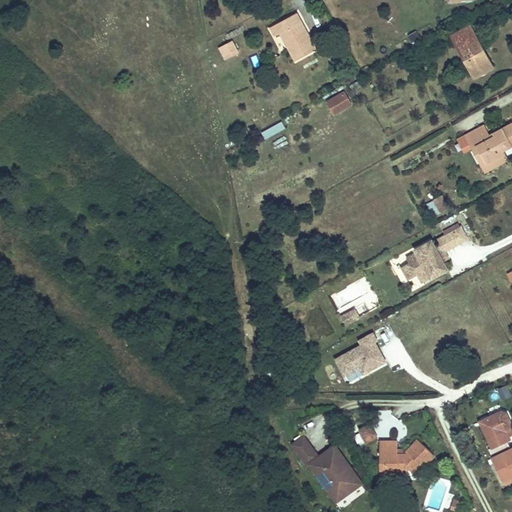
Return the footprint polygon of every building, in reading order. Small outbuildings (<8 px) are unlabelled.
[(302,12),(277,26),(282,36),(288,33),(303,57),(322,47),(302,12)] [(464,43),(462,44),(480,75),(498,65),(475,25),(459,35),(464,43)] [(244,49),(238,39),(229,43),(235,54),(244,49)] [(235,54),(229,43),(225,45),(232,56),(235,54)] [(255,54),(249,57),(253,68),(259,66),(255,54)] [(353,88),(336,97),(342,108),(359,98),(353,88)] [(267,137),(286,128),(283,121),(264,130),(267,137)] [(490,122),(472,133),(480,147),(486,144),(499,165),(511,157),(511,155),(511,151),(511,150),(511,149),(511,123),(496,133),(490,122)] [(464,224),(456,229),(464,241),(472,237),(464,224)] [(456,229),(442,237),(451,253),(459,249),(457,245),(464,241),(456,229)] [(440,234),(426,242),(427,245),(416,251),(419,255),(412,259),(408,265),(411,271),(421,271),(436,263),(441,273),(444,271),(447,268),(457,263),(451,253),(442,237),(440,234)] [(354,322),(366,315),(362,307),(349,314),(354,322)] [(386,352),(384,348),(386,346),(382,339),(385,338),(381,330),(366,338),(369,342),(343,356),(352,373),(368,365),(371,371),(387,363),(382,354),(386,352)] [(393,359),(386,346),(384,348),(386,352),(382,354),(387,363),(393,359)] [(499,397),(511,395),(510,386),(498,388),(499,397)] [(511,401),(509,400),(489,409),(500,436),(493,438),(499,452),(494,454),(498,463),(503,461),(508,476),(511,473),(511,401)] [(385,436),(378,422),(367,427),(373,442),(385,436)] [(386,436),(386,452),(391,452),(391,472),(403,473),(407,468),(412,468),(416,465),(420,469),(427,461),(431,464),(443,452),(427,435),(412,451),(403,451),(404,437),(386,436)] [(312,440),(300,450),(309,462),(321,452),(312,440)] [(321,452),(309,462),(316,471),(319,468),(346,505),(369,487),(341,449),(332,457),(336,462),(332,465),(328,460),(327,461),(321,452)] [(412,476),(420,469),(416,465),(412,468),(407,468),(403,473),(403,476),(412,476)] [(456,510),(459,499),(447,497),(445,507),(456,510)]
